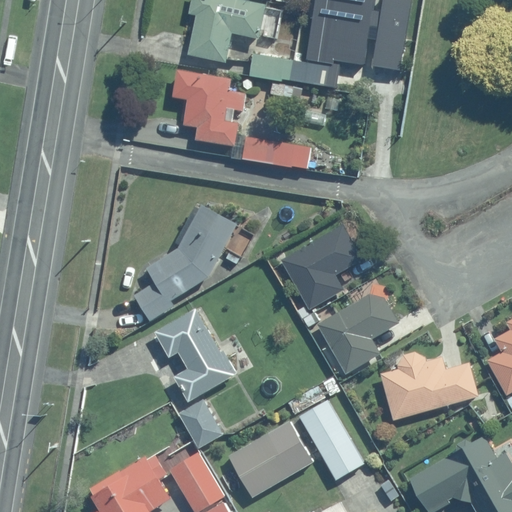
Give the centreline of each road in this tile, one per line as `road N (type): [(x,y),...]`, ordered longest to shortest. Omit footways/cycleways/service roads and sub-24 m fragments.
road 1 (residential): [(511,159),(437,189),(393,191),(45,142)]
road 2 (secondary): [(0,462),(45,142)]
road 3 (secondary): [(45,142),(68,0)]
